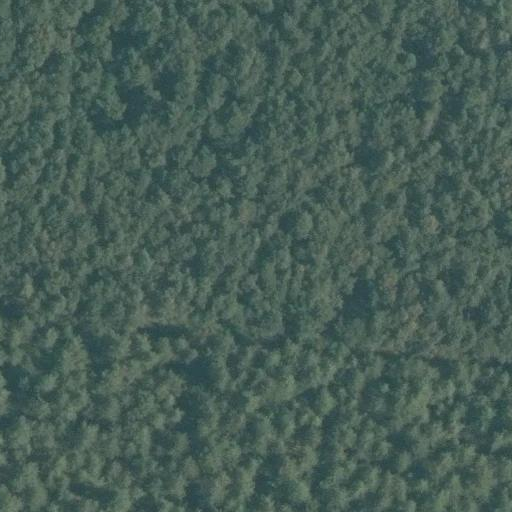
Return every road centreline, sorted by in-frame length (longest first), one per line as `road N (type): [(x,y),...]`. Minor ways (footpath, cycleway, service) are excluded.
road 1 (track): [(0,324),(511,376)]
road 2 (track): [(190,344),(182,511)]
